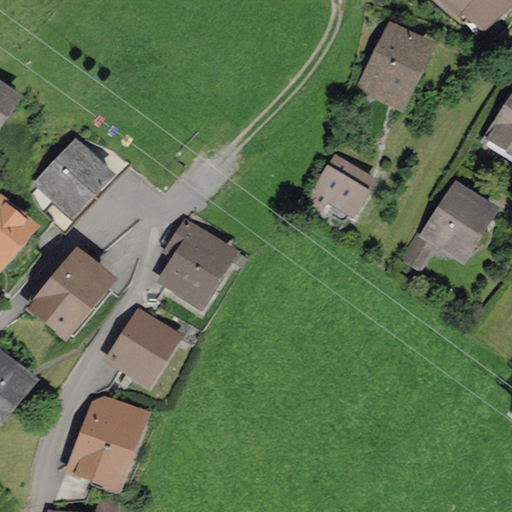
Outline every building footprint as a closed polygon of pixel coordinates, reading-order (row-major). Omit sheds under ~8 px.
[(511,0),(434,0),(482,39),(511,1),(511,0)] [(434,52),(388,38),(366,108),(412,123),(434,52)] [(0,109),(9,96),(0,90),(0,109)] [(511,94),(481,145),(511,163),(511,94)] [(105,176),(70,144),(28,190),(63,222),(105,176)] [(373,186),(329,161),(308,200),(352,224),(373,186)] [(483,215),(448,191),(411,245),(446,269),(483,215)] [(1,197),(0,197),(0,263),(34,227),(1,197)] [(233,259),(187,228),(151,282),(197,313),(233,259)] [(104,287),(70,256),(19,311),(23,315),(53,342),(104,287)] [(176,343),(136,315),(104,361),(144,388),(176,343)] [(0,414),(25,385),(0,364),(0,414)] [(162,428),(108,402),(73,472),(127,498),(162,428)]
